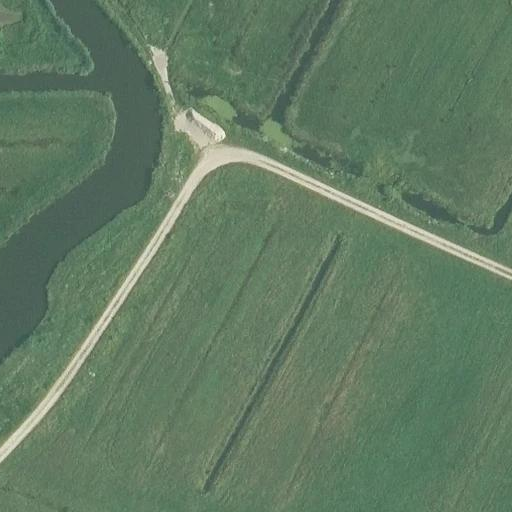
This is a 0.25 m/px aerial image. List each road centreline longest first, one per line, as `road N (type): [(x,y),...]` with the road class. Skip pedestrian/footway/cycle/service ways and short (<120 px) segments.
road 1 (track): [(0,460),(64,384),(218,146)]
road 2 (track): [(218,146),(511,281)]
road 3 (track): [(108,0),(151,61),(178,120),(218,146)]
